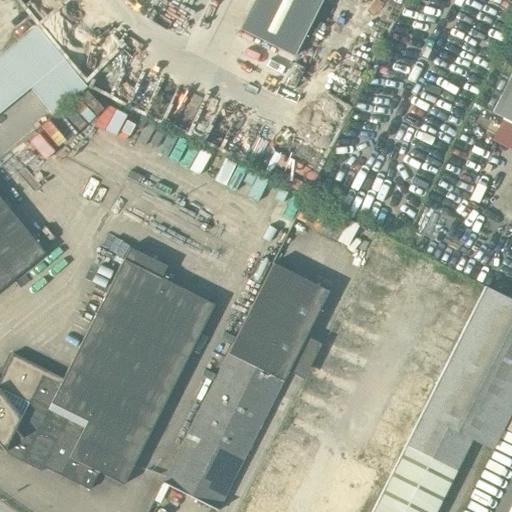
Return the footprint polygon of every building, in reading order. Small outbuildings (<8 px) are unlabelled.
[(292,57),(321,0),(251,0),(237,29),(292,57)] [(511,72),(492,113),(511,122),(511,72)] [(0,198),(0,289),(45,253),(0,198)] [(250,511),(387,239),(376,234),(236,511),(250,511)] [(123,485),(164,402),(215,304),(160,276),(167,264),(129,245),(103,296),(59,384),(42,374),(45,369),(11,352),(0,375),(0,445),(5,452),(6,451),(5,450),(6,448),(88,490),(97,472),(123,485)] [(254,435),(282,381),(328,291),(272,262),(227,353),(185,435),(162,483),(217,510),(254,435)] [(399,272),(279,511),(341,511),(449,297),(399,272)] [(405,443),(370,511),(433,511),(472,435),(494,446),(511,409),(511,300),(502,295),(484,286),(405,443)]
